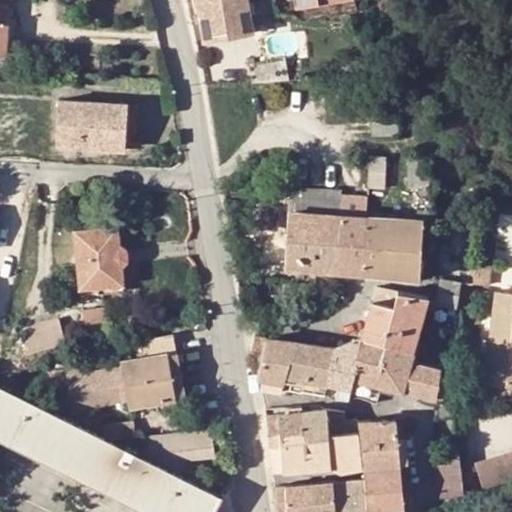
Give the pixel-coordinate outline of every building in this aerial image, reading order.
[(195,0),(203,43),(254,34),(248,0),(195,0)] [(0,4),(0,55),(5,56),(9,5),(0,4)] [(251,84),(287,79),(284,57),(248,63),(251,84)] [(122,131),(124,104),(57,99),(55,145),(121,149),(122,131)] [(124,104),(122,131),(136,133),(138,105),(124,104)] [(397,136),(396,120),(369,121),(369,136),(397,136)] [(368,155),(368,188),(384,188),(384,155),(368,155)] [(421,156),(407,156),(408,187),(430,188),(429,174),(421,174),(421,156)] [(341,192),(289,189),(284,267),(335,272),(340,203),(341,192)] [(340,203),(335,272),(362,273),(365,216),(366,193),(341,192),(340,203)] [(414,219),(365,216),(362,273),(373,274),(413,278),(421,279),(423,228),(429,228),(431,210),(416,209),(414,219)] [(75,230),(80,288),(123,285),(118,226),(75,230)] [(475,264),(473,282),(486,284),(488,266),(475,264)] [(439,279),(435,304),(457,308),(461,282),(439,279)] [(360,337),(412,351),(426,296),(376,287),(360,337)] [(511,292),(495,290),(484,383),(511,386),(511,292)] [(19,331),(26,354),(65,343),(58,319),(19,331)] [(69,387),(73,409),(127,400),(128,405),(146,403),(147,409),(156,407),(155,400),(184,396),(174,333),(143,338),(145,355),(120,360),(120,366),(80,372),(79,367),(50,372),(52,389),(69,387)] [(254,333),(251,350),(263,353),(257,378),(260,389),(280,392),(281,388),(288,370),(292,341),(254,333)] [(347,399),(348,394),(360,337),(333,348),(326,383),(324,395),(347,399)] [(409,360),(412,351),(360,337),(348,394),(377,402),(381,386),(400,390),(409,360)] [(302,391),(305,379),(312,344),(292,341),(288,370),(281,388),(302,391)] [(312,344),(305,379),(326,383),(333,348),(312,344)] [(409,360),(400,390),(443,400),(445,388),(437,386),(440,367),(409,360)] [(326,383),(305,379),(302,391),(324,395),(326,383)] [(0,384),(0,437),(149,511),(212,511),(221,495),(199,484),(169,469),(140,454),(111,439),(105,436),(0,384)] [(265,414),(268,433),(301,430),(299,410),(298,404),(282,405),(283,413),(265,414)] [(299,410),(301,430),(301,436),(360,431),(359,420),(358,417),(344,418),(343,410),(327,408),(299,410)] [(360,431),(361,442),(397,439),(397,438),(396,418),(392,418),(359,420),(360,431)] [(103,424),(105,436),(111,439),(134,436),(132,421),(103,424)] [(199,429),(138,436),(140,454),(177,472),(183,459),(214,455),(210,427),(199,429)] [(301,430),(268,433),(273,465),(282,464),(283,470),(331,466),(341,470),(364,468),(361,442),(360,431),(301,436),(301,430)] [(364,468),(364,470),(400,468),(397,439),(361,442),(364,468)] [(464,496),(458,449),(431,452),(437,499),(464,496)] [(511,485),(511,455),(475,469),(485,495),(511,485)] [(364,478),(366,511),(403,511),(400,468),(364,470),(364,478)] [(332,481),(335,510),(335,511),(366,511),(364,478),(342,480),(332,481)] [(312,511),(335,510),(332,481),(302,484),(303,511),(312,511)] [(303,511),(302,484),(277,486),(278,511),(303,511)]
